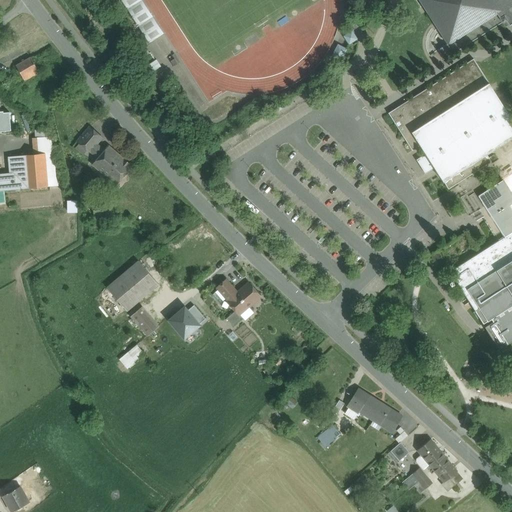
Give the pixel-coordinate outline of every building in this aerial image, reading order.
[(163,35),(144,0),(123,0),(148,44),(163,35)] [(511,0),(419,0),(448,44),(437,50),(444,60),(503,23),(507,21),(510,25),(511,23),(511,0)] [(351,31),(344,36),(343,36),(344,37),(349,44),(348,44),(349,45),(350,44),(357,40),(358,39),(357,38),(357,39),(352,31),(353,31),(352,30),(351,31)] [(346,49),(339,45),(338,44),(337,45),(338,45),(333,55),(332,55),(332,56),(333,56),(340,60),(341,60),(342,60),(341,60),(346,50),(347,50),(347,49),(346,49)] [(31,57),(16,66),(26,84),(41,75),(31,57)] [(474,59),(389,113),(413,150),(421,145),(412,132),(489,83),(474,59)] [(511,118),(489,83),(412,132),(421,145),(426,154),(435,168),(444,182),(444,181),(449,189),(492,161),(487,154),(511,137),(511,118)] [(9,115),(0,115),(0,131),(11,130),(9,115)] [(102,137),(90,127),(78,142),(89,152),(102,137)] [(46,136),(46,129),(35,130),(36,137),(46,136)] [(50,138),(37,139),(38,154),(45,154),(47,179),(56,178),(54,153),(50,138)] [(109,146),(93,165),(116,185),(133,166),(109,146)] [(34,155),(14,156),(16,173),(17,189),(48,187),(47,179),(45,154),(38,154),(34,155)] [(426,154),(417,160),(426,174),(435,168),(426,154)] [(10,173),(0,174),(0,190),(4,190),(17,189),(16,173),(10,173)] [(502,238),(450,271),(455,278),(449,282),(452,286),(457,282),(484,324),(491,319),(493,322),(485,327),(499,349),(511,341),(511,208),(510,205),(511,203),(511,193),(503,180),(479,195),(505,236),(502,238)] [(104,206),(93,206),(94,214),(94,219),(111,218),(110,213),(104,214),(104,206)] [(139,262),(108,288),(127,311),(158,284),(139,262)] [(249,283),(237,293),(226,280),(217,288),(218,289),(212,294),(220,304),(226,299),(228,301),(227,301),(236,311),(239,315),(240,315),(243,318),(245,320),(246,320),(254,314),(254,312),(249,307),(250,306),(249,306),(260,297),(261,297),(249,283)] [(209,317),(194,299),(181,311),(196,328),(209,317)] [(158,326),(142,308),(132,317),(147,335),(158,326)] [(196,328),(181,311),(169,320),(185,338),(196,328)] [(236,311),(227,319),(233,326),(243,318),(240,315),(239,315),(236,311)] [(144,340),(137,331),(130,337),(137,345),(144,340)] [(145,355),(137,345),(119,360),(127,370),(145,355)] [(402,416),(358,389),(347,406),(349,407),(345,414),(353,419),(355,418),(358,413),(359,413),(360,412),(392,432),(402,416)] [(339,400),(333,410),(338,413),(344,403),(339,400)] [(333,425),(318,438),(326,447),(340,434),(333,425)] [(400,435),(395,439),(399,443),(401,442),(408,436),(404,431),(400,435)] [(446,459),(430,439),(418,450),(422,455),(416,459),(416,461),(423,470),(429,464),(433,469),(446,459)] [(399,443),(391,451),(399,461),(409,452),(401,442),(399,443)] [(457,472),(446,459),(433,469),(444,482),(457,472)] [(31,467),(19,476),(23,482),(36,474),(31,467)] [(419,468),(413,474),(419,481),(426,476),(419,468)] [(457,472),(444,482),(442,483),(448,490),(462,478),(457,472)] [(419,481),(413,474),(408,478),(414,485),(419,481)] [(426,476),(419,481),(422,485),(425,489),(432,483),(426,476)] [(360,478),(353,484),(357,490),(365,483),(360,478)] [(20,487),(4,496),(8,503),(7,504),(11,511),(29,503),(20,487)]
